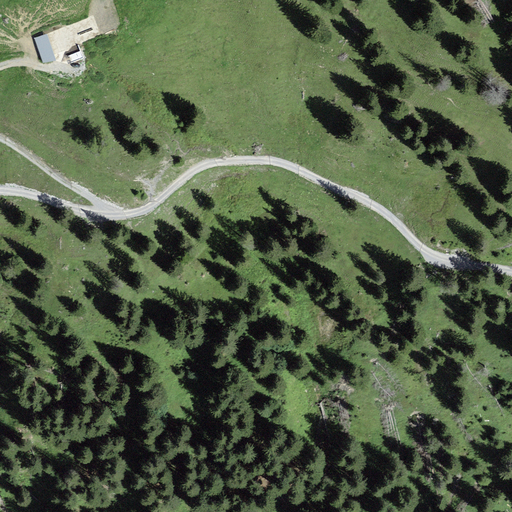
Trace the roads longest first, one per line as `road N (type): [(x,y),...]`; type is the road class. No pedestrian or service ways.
road 1 (track): [(0,191),(122,213),(139,210),(197,165),(267,159),(357,196),(436,257),(511,273)]
road 2 (track): [(122,213),(0,136)]
